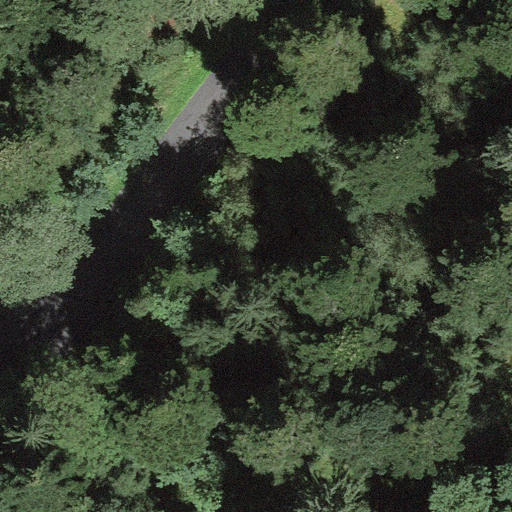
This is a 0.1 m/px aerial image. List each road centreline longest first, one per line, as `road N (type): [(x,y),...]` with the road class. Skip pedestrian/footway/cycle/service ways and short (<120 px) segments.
road 1 (tertiary): [(0,385),(281,0)]
road 2 (track): [(0,313),(33,341),(157,511)]
